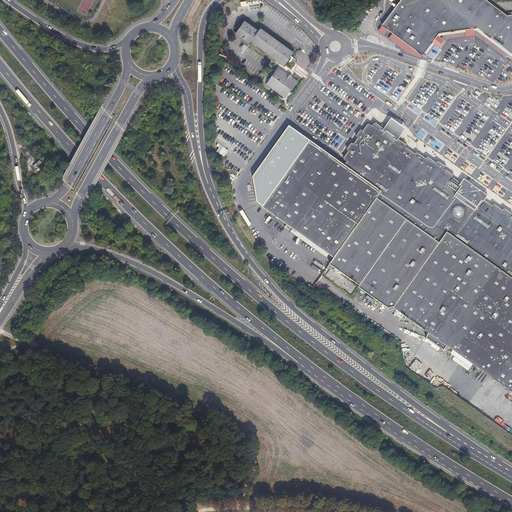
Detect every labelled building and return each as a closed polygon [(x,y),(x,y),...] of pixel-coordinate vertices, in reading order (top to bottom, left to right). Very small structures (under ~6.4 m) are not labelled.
[(511,15),(508,16),(486,0),(402,0),(383,25),(381,28),(379,30),(384,35),(386,32),(387,31),(388,29),(392,33),(390,35),(388,38),(397,45),(409,53),(422,58),(423,56),(424,55),(425,56),(426,56),(427,55),(425,53),(434,41),(438,36),(440,33),(466,30),(475,29),(478,29),(511,54),(511,15)] [(246,22),(260,33),(261,31),(246,20),(245,22),(246,22)] [(237,33),(238,33),(246,22),(245,22),(237,33)] [(253,42),(254,41),(260,33),(246,22),(238,33),(252,44),(253,42)] [(262,30),(263,31),(295,54),(297,55),(297,54),(263,29),(262,30)] [(479,32),(511,56),(511,54),(478,29),(479,32)] [(254,41),(255,42),(263,31),(262,30),(261,31),(260,33),(254,41)] [(263,31),(255,42),(283,62),(282,63),(286,66),(295,54),(263,31)] [(252,46),(253,44),(252,44),(238,33),(237,33),(236,34),(252,46)] [(434,41),(436,43),(439,45),(444,40),(441,37),(438,36),(434,41)] [(283,62),(255,42),(254,41),(253,42),(254,43),(282,63),(283,62)] [(425,53),(427,55),(436,43),(434,41),(425,53)] [(295,54),(286,66),(288,67),(297,55),(295,54)] [(267,85),(286,98),(299,82),(293,77),(294,76),(290,74),(289,75),(280,68),(267,85)] [(272,93),(283,101),(284,99),(273,91),(272,93)] [(385,133),(386,131),(396,138),(394,140),(397,141),(398,139),(402,134),(406,129),(398,123),(391,119),(388,123),(384,129),(382,131),(385,133)] [(294,228),(331,254),(336,258),(331,264),(360,286),(359,287),(388,308),(394,307),(429,331),(425,336),(444,350),(448,345),(511,390),(511,219),(511,214),(511,216),(504,211),(505,209),(503,209),(502,209),(500,211),(495,207),(496,205),(494,205),(493,205),(491,208),(484,202),(488,196),(465,179),(460,186),(453,180),(455,178),(455,177),(454,176),(454,175),(453,177),(446,172),(448,170),(447,168),(446,167),(445,169),(440,165),(441,163),(439,163),(438,163),(436,165),(429,160),(430,159),(430,158),(428,158),(427,159),(426,161),(419,156),(420,154),(419,154),(417,154),(417,155),(415,156),(407,150),(408,148),(408,147),(408,146),(408,145),(407,144),(405,144),(398,139),(397,141),(394,140),(396,138),(386,131),(385,133),(382,131),(384,129),(377,126),(378,124),(377,124),(375,124),(374,127),(372,125),(370,125),(369,126),(368,126),(370,127),(366,132),(364,131),(363,131),(362,132),(361,132),(363,133),(360,137),(358,135),(357,137),(357,138),(358,139),(354,144),(353,143),(353,144),(351,145),(349,148),(348,149),(348,150),(349,152),(345,157),(344,157),(344,159),(345,160),(347,162),(345,165),(309,140),(289,126),(253,177),(257,202),(263,206),(262,207),(294,228)] [(328,258),(331,254),(294,228),(291,232),(328,258)]
